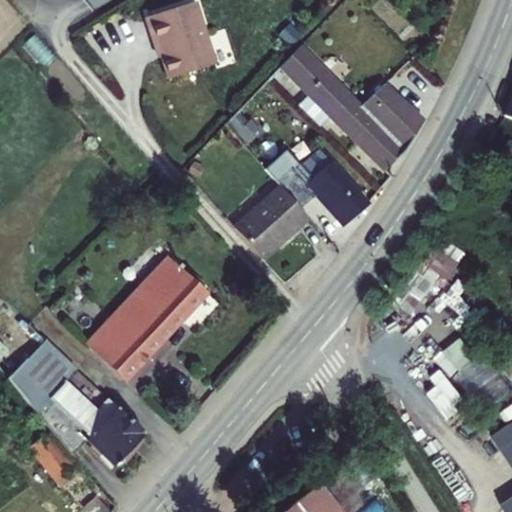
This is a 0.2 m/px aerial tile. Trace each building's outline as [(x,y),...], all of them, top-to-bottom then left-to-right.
[(203,0),(185,0),(152,10),(161,40),(164,39),(174,72),(221,57),(203,0)] [(435,118),(421,107),(394,84),(370,105),(307,42),(288,62),(387,162),(391,166),(403,156),(415,144),(426,132),(435,118)] [(282,84),(274,76),(266,85),(274,93),(282,84)] [(274,93),(266,85),(231,122),(239,131),(274,93)] [(296,164),(281,179),(285,184),(302,204),(319,189),(296,164)] [(344,166),(319,189),(343,214),(348,219),(372,195),(364,186),(344,166)] [(274,252),(314,217),(302,204),(285,184),(245,221),(274,252)] [(177,253),(96,343),(132,377),(213,288),(177,253)] [(54,331),(18,372),(81,449),(92,435),(121,461),(151,427),(124,400),(112,412),(73,373),(85,361),(54,331)] [(511,383),(466,333),(439,358),(488,412),(511,390),(511,383)] [(511,499),(500,507),(503,511),(511,511),(511,422),(489,438),(511,472),(511,499)] [(352,425),(343,431),(351,443),(360,438),(352,425)] [(40,440),(73,483),(88,469),(56,427),(40,440)] [(88,469),(73,483),(94,511),(97,511),(110,497),(88,469)] [(347,511),(320,485),(292,511),(347,511)]
